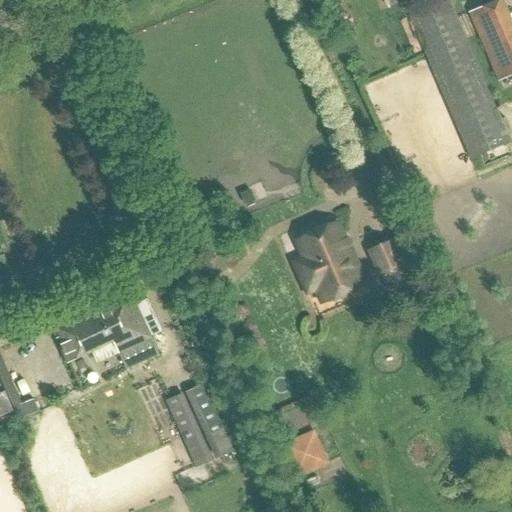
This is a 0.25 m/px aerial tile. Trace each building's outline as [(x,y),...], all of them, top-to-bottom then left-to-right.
[(445,0),(408,15),(468,158),(509,141),(448,0),(445,0)] [(511,20),(503,0),(492,0),(466,11),(496,80),(511,73),(511,20)] [(302,259),(292,264),(306,296),(314,292),(320,306),(365,287),(348,248),(347,248),(336,224),(295,242),(302,259)] [(256,253),(264,257),(276,236),(268,231),(256,253)] [(367,252),(378,277),(426,257),(415,232),(367,252)] [(156,292),(144,296),(155,331),(166,327),(156,292)] [(113,296),(45,326),(63,366),(110,345),(115,355),(148,340),(132,305),(120,311),(113,296)] [(139,364),(158,356),(153,342),(134,350),(139,364)] [(11,394),(3,398),(11,417),(19,413),(11,394)] [(228,421),(217,426),(227,447),(238,442),(228,421)] [(321,425),(288,438),(302,473),(335,459),(321,425)]
